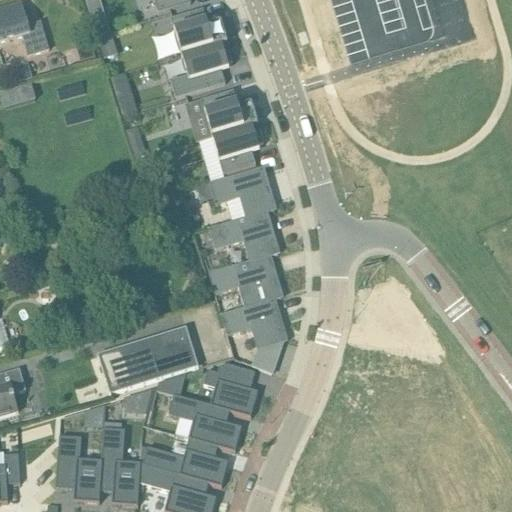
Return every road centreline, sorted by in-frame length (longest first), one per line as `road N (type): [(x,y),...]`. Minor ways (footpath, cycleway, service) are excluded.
road 1 (residential): [(258,511),(314,382),(335,306),(333,233)]
road 2 (secondary): [(511,386),(405,242),(384,232),(333,233)]
road 3 (secondary): [(333,233),(254,0)]
